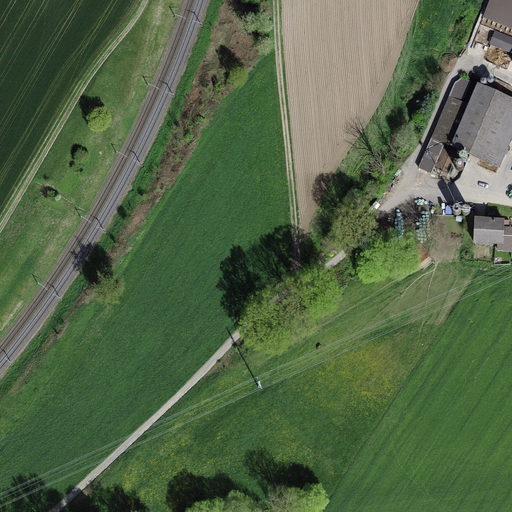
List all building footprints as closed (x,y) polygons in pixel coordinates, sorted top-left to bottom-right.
[(511,0),(490,0),(488,6),(511,15),(511,0)] [(491,45),(511,53),(511,37),(496,31),(491,45)] [(450,97),(432,139),(498,167),(508,146),(502,144),(511,124),(511,99),(478,85),(470,106),(450,97)] [(502,244),(511,245),(511,237),(511,232),(503,232),(503,221),(476,219),(475,240),(502,241),(502,244)] [(391,264),(398,273),(410,264),(403,255),(391,264)]
